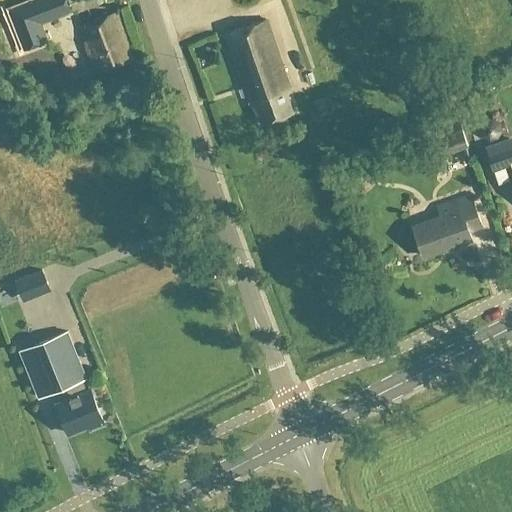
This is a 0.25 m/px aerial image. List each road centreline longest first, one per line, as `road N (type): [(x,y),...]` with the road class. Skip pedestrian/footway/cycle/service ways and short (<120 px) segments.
road 1 (tertiary): [(300,435),(148,0)]
road 2 (secondary): [(300,435),(511,328)]
road 3 (secondary): [(150,511),(300,435)]
